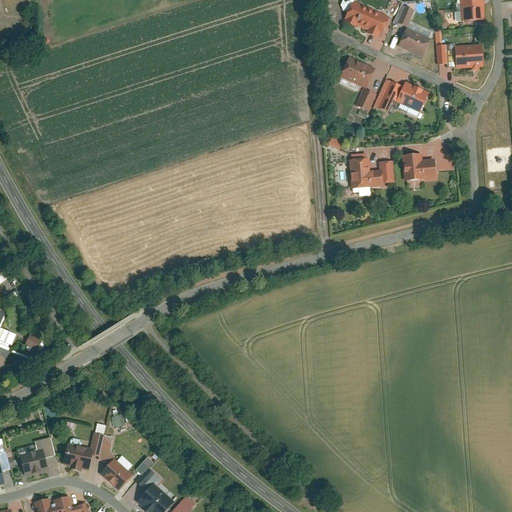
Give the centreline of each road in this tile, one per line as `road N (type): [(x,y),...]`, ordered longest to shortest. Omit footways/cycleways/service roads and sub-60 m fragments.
road 1 (tertiary): [(288,511),(139,376),(82,306),(0,171)]
road 2 (residential): [(476,218),(222,285),(127,328)]
road 3 (residential): [(497,0),(501,49),(470,145),(476,218)]
road 4 (unclassified): [(127,328),(0,407)]
road 5 (residential): [(120,511),(79,483),(58,481),(0,499)]
